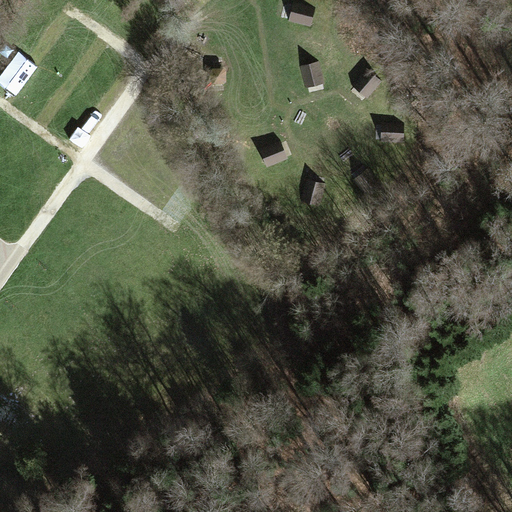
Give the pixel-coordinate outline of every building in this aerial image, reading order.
[(293,3),(289,20),(309,25),(313,8),(293,3)] [(301,66),(306,87),(323,83),(318,63),(301,66)] [(366,69),(353,85),(367,96),(380,80),(366,69)] [(403,125),(380,123),(379,139),(401,141),(403,125)] [(287,159),(280,141),(260,149),(267,167),(287,159)] [(373,176),(358,186),(370,203),(385,192),(373,176)] [(323,185),(306,181),(301,201),(319,204),(323,185)]
